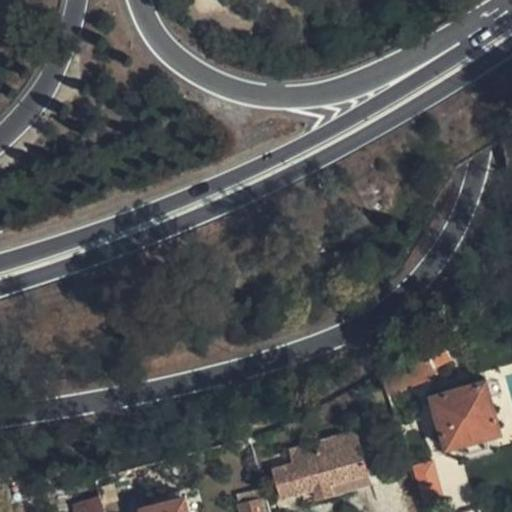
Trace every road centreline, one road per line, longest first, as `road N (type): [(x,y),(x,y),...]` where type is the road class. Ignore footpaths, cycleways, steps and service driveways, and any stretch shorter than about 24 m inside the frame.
road 1 (trunk): [(0,417),(249,369),(350,331),(402,298),(440,254),(468,200),(493,77),(490,0)]
road 2 (trunk): [(0,289),(211,210),(351,143),(511,43)]
road 3 (trunk): [(475,31),(451,59),(336,127),(199,193),(0,262)]
road 4 (trunk): [(475,31),(337,91),(285,98),(239,92),(175,59),(141,0)]
road 5 (trunk): [(76,0),(61,58),(0,138)]
